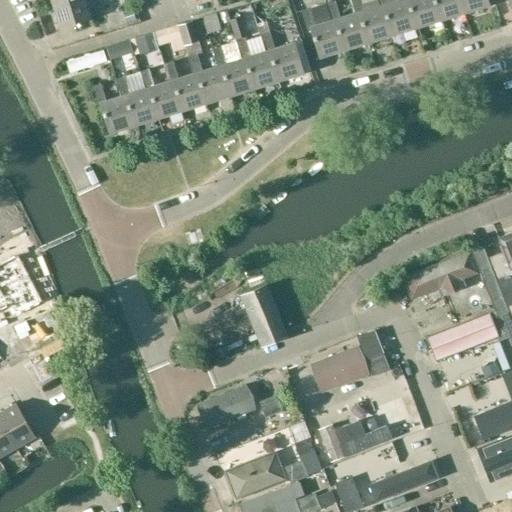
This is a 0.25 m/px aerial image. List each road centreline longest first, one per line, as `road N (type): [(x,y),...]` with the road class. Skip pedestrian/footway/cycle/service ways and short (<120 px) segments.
road 1 (residential): [(107,236),(219,192),(330,97),(511,40)]
road 2 (residential): [(216,511),(107,236)]
road 3 (residential): [(107,236),(0,9)]
road 4 (unknown): [(22,55),(151,13)]
